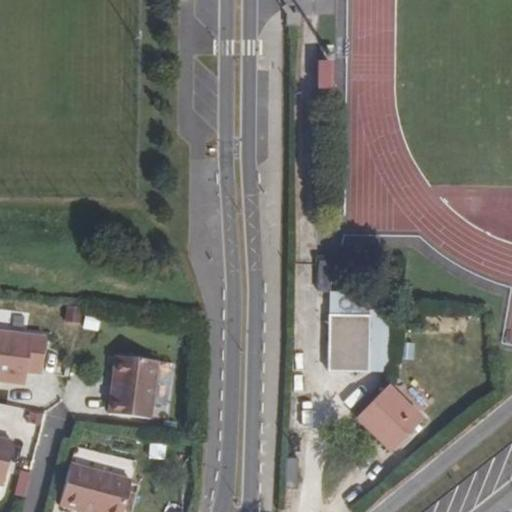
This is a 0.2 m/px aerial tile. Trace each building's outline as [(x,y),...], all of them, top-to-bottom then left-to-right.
[(288,6),(288,16),(297,16),(297,6),(288,6)] [(328,61),(316,61),(316,89),(327,89),(328,61)] [(329,295),(328,371),(390,372),(390,295),(329,295)] [(45,338),(0,332),(0,382),(24,385),(25,372),(40,374),(45,338)] [(158,361),(116,356),(108,413),(151,419),(158,361)] [(357,419),(392,453),(424,420),(389,386),(357,419)] [(0,439),(0,485),(1,486),(13,443),(0,439)] [(70,465),(59,506),(82,511),(123,511),(131,481),(70,465)]
